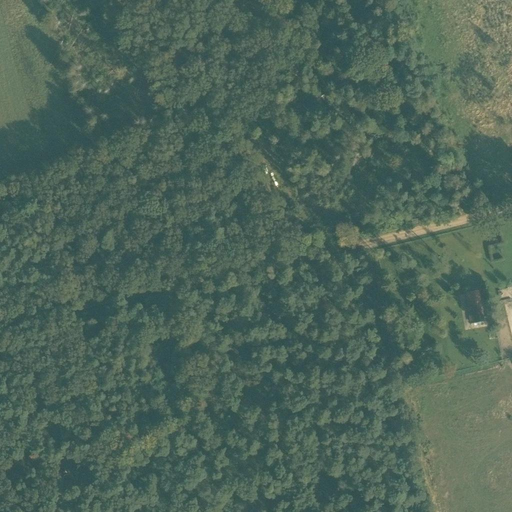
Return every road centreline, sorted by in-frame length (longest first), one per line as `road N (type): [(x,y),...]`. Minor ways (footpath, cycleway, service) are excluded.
road 1 (track): [(0,323),(274,263)]
road 2 (unclassified): [(274,263),(511,206)]
